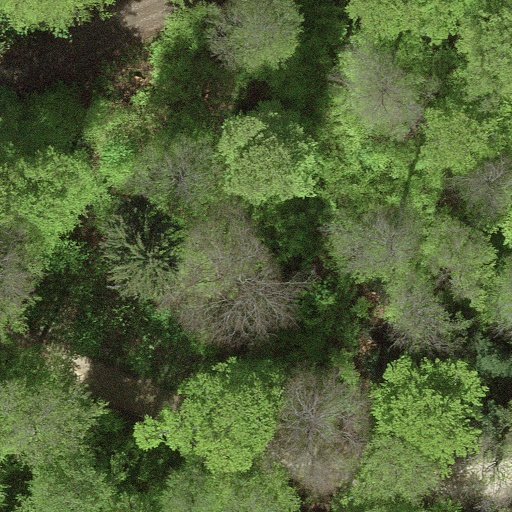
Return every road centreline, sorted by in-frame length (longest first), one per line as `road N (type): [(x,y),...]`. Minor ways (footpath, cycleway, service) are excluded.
road 1 (track): [(511,480),(417,483),(349,472),(270,449),(0,335)]
road 2 (track): [(0,74),(182,0)]
